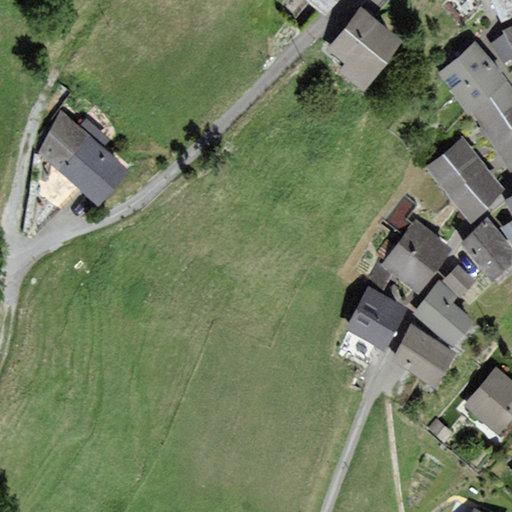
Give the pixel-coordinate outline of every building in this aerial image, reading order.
[(307,0),(325,16),(339,0),(307,0)] [(511,0),(493,0),(511,33),(511,32),(511,0)] [(360,5),(328,49),(348,63),(341,72),(369,92),(407,38),(360,5)] [(504,60),(511,55),(511,46),(504,33),(493,43),(504,60)] [(448,75),(511,158),(511,81),(485,47),(448,75)] [(79,118),(49,156),(117,212),(148,174),(79,118)] [(511,197),(511,187),(468,141),(435,171),(483,224),(511,197)] [(417,204),(405,194),(384,218),(400,231),(409,219),(407,218),(417,204)] [(462,251),(425,224),(392,269),(434,300),(461,263),(456,260),(462,251)] [(511,234),(510,233),(501,224),(466,255),(489,281),(498,274),(507,285),(511,280),(511,234)] [(467,269),(451,285),(468,301),(471,304),(486,288),(467,269)] [(423,317),(464,353),(487,327),(464,306),(468,301),(451,285),(423,317)] [(423,313),(381,291),(359,334),(401,355),(423,313)] [(424,331),(405,366),(452,392),(472,357),(464,353),(424,331)] [(511,379),(503,373),(473,414),(511,441),(511,379)]
